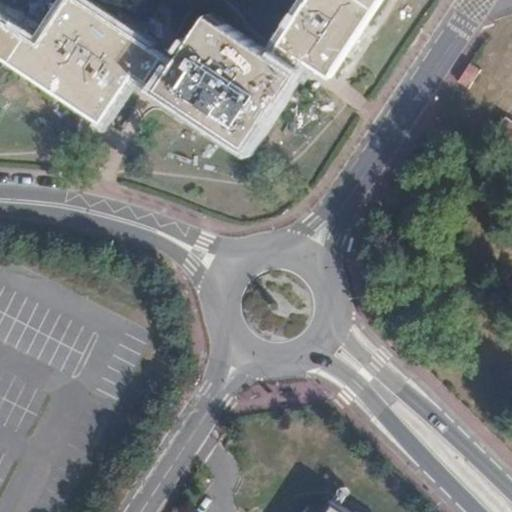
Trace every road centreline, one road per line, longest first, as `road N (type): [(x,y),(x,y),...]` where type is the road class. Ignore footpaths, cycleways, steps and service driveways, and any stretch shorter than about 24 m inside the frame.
road 1 (secondary): [(338,210),(479,0)]
road 2 (secondary): [(511,491),(332,319)]
road 3 (secondary): [(305,353),(355,383),(477,511)]
road 4 (tertiary): [(0,201),(81,210),(166,236)]
road 5 (secondary): [(141,511),(219,395)]
